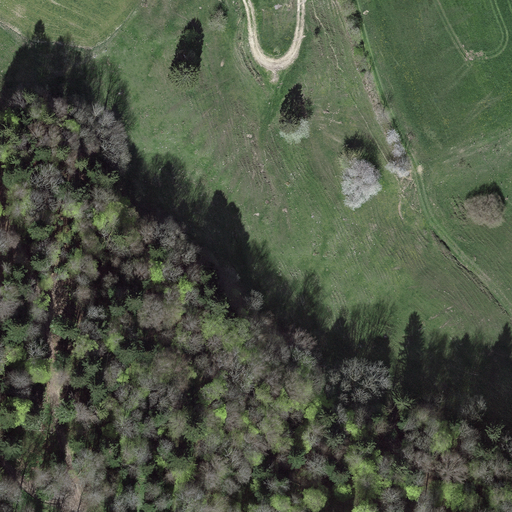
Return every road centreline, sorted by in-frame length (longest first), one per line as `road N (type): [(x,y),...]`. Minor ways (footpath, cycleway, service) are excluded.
road 1 (track): [(355,0),(427,216),(511,311)]
road 2 (track): [(0,209),(41,298),(78,511)]
road 3 (track): [(246,0),(265,64),(291,56),(300,0)]
